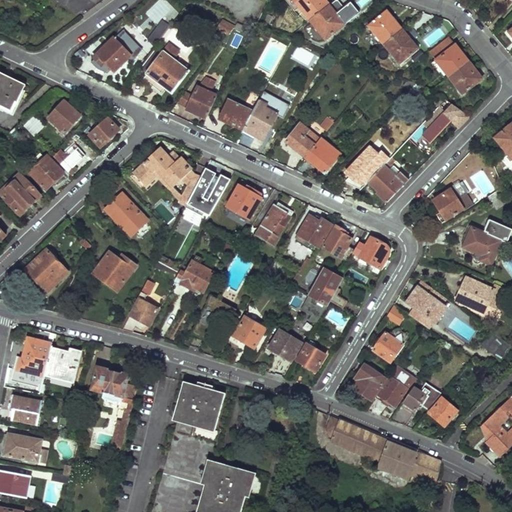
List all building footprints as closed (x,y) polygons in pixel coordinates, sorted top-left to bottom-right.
[(297,0),(295,2),(311,21),(330,5),(325,0),(297,0)] [(311,21),(326,41),(346,24),(330,5),(311,21)] [(388,10),(368,26),(383,45),(403,29),(388,10)] [(155,45),(169,25),(162,20),(147,40),(155,45)] [(222,20),(216,29),(228,34),(233,28),(234,27),(222,20)] [(234,27),(233,28),(246,32),(248,28),(236,23),(234,27)] [(276,31),(267,27),(263,34),(272,39),(276,31)] [(383,45),(400,65),(420,49),(403,29),(383,45)] [(457,45),(450,36),(431,52),(437,60),(451,77),(470,62),(457,45)] [(114,40),(94,58),(102,67),(106,63),(115,72),(131,58),(114,40)] [(142,69),(148,74),(144,79),(153,86),(156,81),(164,87),(173,94),(191,72),(173,59),(179,52),(171,45),(164,54),(158,49),(142,69)] [(451,77),(464,94),(483,79),(470,62),(451,77)] [(0,105),(13,112),(25,86),(0,73),(0,105)] [(188,107),(187,110),(207,118),(218,95),(213,93),(218,80),(207,76),(203,89),(197,87),(188,107)] [(164,87),(156,81),(153,86),(161,92),(164,87)] [(409,82),(404,88),(410,92),(416,85),(409,82)] [(194,93),(188,90),(179,103),(188,107),(194,93)] [(440,96),(434,103),(439,107),(441,105),(446,99),(440,96)] [(231,101),(222,119),(244,130),(254,112),(231,101)] [(254,112),(244,130),(264,141),(278,113),(270,109),(270,111),(266,109),(268,104),(260,101),(254,112)] [(62,104),(71,112),(73,110),(64,102),(62,104)] [(441,105),(439,107),(424,123),(430,129),(423,135),(431,143),(453,120),(460,127),(471,115),(452,103),(446,110),(441,105)] [(71,112),(62,104),(48,120),(49,121),(63,133),(61,135),(63,136),(80,117),(73,110),(71,112)] [(34,137),(45,126),(34,115),(24,126),(34,137)] [(329,118),(323,127),(328,131),(335,122),(329,118)] [(109,120),(91,135),(102,148),(120,131),(109,120)] [(302,124),(287,142),(307,159),(322,140),(302,124)] [(511,124),(496,137),(509,154),(511,151),(511,124)] [(422,127),(412,138),(417,142),(427,131),(422,127)] [(483,140),(485,144),(489,153),(496,149),(489,134),(483,140)] [(322,140),(307,159),(325,174),(341,155),(322,140)] [(369,147),(352,166),(360,173),(355,178),(364,187),(369,182),(386,163),(369,147)] [(79,148),(64,162),(55,153),(52,156),(58,162),(59,161),(73,175),(77,170),(75,167),(87,156),(79,148)] [(161,151),(135,176),(146,187),(159,174),(174,188),(183,181),(189,186),(181,200),(188,206),(202,178),(197,176),(178,157),(172,162),(168,157),(161,151)] [(480,154),(485,163),(491,160),(487,151),(480,154)] [(178,157),(173,152),(168,157),(172,162),(178,157)] [(369,182),(381,193),(379,194),(388,203),(410,179),(402,172),(396,178),(388,169),(396,160),(393,156),(386,163),(369,182)] [(48,157),(30,173),(47,191),(65,174),(48,157)] [(207,172),(196,192),(216,202),(226,182),(207,172)] [(22,177),(2,196),(20,216),(41,196),(22,177)] [(239,186),(228,208),(250,220),(262,198),(261,195),(256,192),(253,194),(239,186)] [(435,201),(441,212),(438,214),(443,223),(464,210),(452,189),(435,201)] [(502,190),(490,197),(494,204),(506,196),(502,190)] [(106,210),(124,229),(125,228),(132,237),(148,221),(123,194),(106,210)] [(464,209),(472,207),(469,195),(461,198),(464,209)] [(274,205),(255,236),(276,247),(293,218),(288,216),(289,213),(274,205)] [(309,217),(298,235),(320,248),(332,226),(323,221),(321,224),(309,217)] [(475,264),(482,262),(491,267),(503,243),(509,246),(511,238),(511,232),(492,221),(486,234),(480,231),(481,228),(475,226),(472,227),(463,245),(464,248),(468,250),(467,254),(474,258),(475,264)] [(336,226),(324,247),(348,262),(355,250),(348,246),(352,239),(344,235),(346,231),(336,226)] [(249,232),(241,246),(244,248),(247,249),(255,236),(249,232)] [(372,239),(360,258),(379,268),(389,254),(389,252),(388,248),(387,247),(372,239)] [(234,243),(228,253),(231,254),(235,250),(242,251),(244,248),(241,246),(234,243)] [(26,270),(48,293),(68,275),(68,271),(48,250),(26,270)] [(94,274),(117,291),(136,267),(125,258),(121,263),(110,254),(94,274)] [(221,286),(237,294),(254,262),(238,254),(221,286)] [(180,275),(176,282),(195,293),(198,288),(205,293),(215,273),(201,266),(204,260),(198,257),(195,262),(194,261),(189,269),(184,267),(180,275)] [(305,264),(299,275),(304,278),(310,267),(305,264)] [(330,265),(328,269),(340,276),(342,272),(330,265)] [(326,267),(309,296),(327,307),(330,301),(343,308),(348,301),(335,294),(344,279),(340,276),(328,269),(326,267)] [(511,290),(474,274),(472,279),(469,278),(457,301),(485,313),(489,303),(501,309),(510,294),(511,290)] [(140,299),(124,331),(133,333),(139,321),(149,327),(159,309),(153,306),(155,304),(151,302),(149,304),(144,301),(148,294),(150,295),(155,285),(148,281),(139,299),(140,299)] [(447,299),(423,282),(418,289),(421,291),(417,297),(414,295),(408,303),(437,324),(447,311),(444,308),(443,305),(447,299)] [(213,297),(195,329),(202,333),(201,335),(207,339),(208,337),(218,343),(226,330),(221,326),(220,328),(212,324),(216,316),(230,323),(238,311),(213,297)] [(393,306),(386,318),(400,326),(407,315),(393,306)] [(246,317),(235,336),(256,348),(267,329),(246,317)] [(269,349),(291,362),(302,344),(294,338),(280,330),(269,349)] [(502,360),(511,346),(511,345),(492,331),(482,345),(502,360)] [(305,338),(297,333),(294,338),(302,344),(305,338)] [(386,333),(374,350),(391,363),(403,345),(386,333)] [(53,344),(28,338),(23,358),(20,358),(17,370),(44,377),(45,374),(51,349),(53,344)] [(308,345),(298,361),(316,372),(327,356),(308,345)] [(70,354),(51,349),(45,374),(74,381),(81,353),(71,350),(70,354)] [(133,381),(123,378),(126,369),(94,360),(88,384),(101,387),(100,392),(101,395),(116,398),(117,398),(116,404),(123,406),(117,413),(123,414),(132,393),(130,392),(133,381)] [(366,365),(352,386),(372,401),(386,380),(366,365)] [(415,385),(396,372),(379,396),(396,407),(403,396),(406,398),(415,385)] [(226,394),(183,381),(172,420),(177,421),(166,459),(161,458),(159,468),(163,470),(151,511),(194,511),(195,511),(240,511),(245,498),(248,498),(255,474),(211,461),(219,434),(215,432),(226,394)] [(443,394),(427,383),(421,391),(418,389),(419,386),(417,385),(405,403),(415,410),(420,404),(429,410),(443,394)] [(43,402),(13,396),(10,409),(15,409),(13,419),(39,424),(43,402)] [(511,399),(482,427),(487,433),(489,432),(494,437),(489,442),(501,456),(511,445),(511,429),(508,433),(502,426),(511,417),(511,399)] [(445,400),(431,414),(444,429),(459,414),(445,400)] [(414,414),(401,406),(391,420),(401,424),(406,426),(414,414)] [(108,450),(119,452),(120,445),(123,414),(117,413),(120,421),(115,420),(108,450)] [(334,419),(332,418),(326,431),(331,433),(329,436),(333,438),(331,442),(379,464),(377,470),(409,483),(411,478),(435,488),(442,463),(334,419)] [(422,419),(413,429),(422,433),(432,423),(422,419)] [(39,436),(10,433),(8,456),(37,459),(39,436)] [(28,475),(0,469),(0,492),(22,497),(24,484),(26,484),(28,475)] [(71,477),(54,473),(52,481),(70,485),(71,477)] [(58,502),(56,511),(58,511),(63,511),(65,503),(58,502)]
